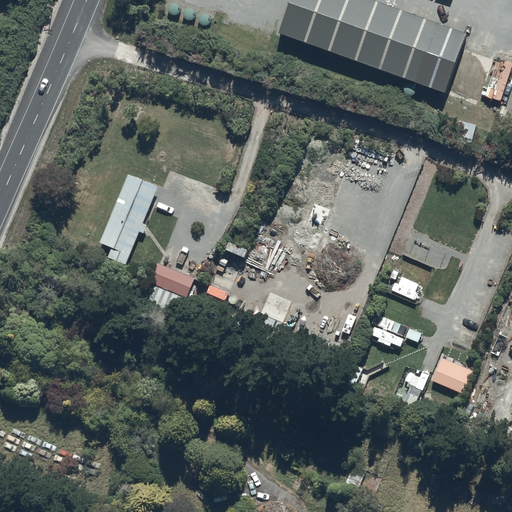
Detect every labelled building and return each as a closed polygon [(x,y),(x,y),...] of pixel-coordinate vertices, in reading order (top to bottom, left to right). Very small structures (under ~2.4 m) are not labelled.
[(436,25),(368,0),(294,0),(283,30),(417,78),(436,25)] [(503,122),(488,118),(486,126),(501,130),(503,122)] [(465,125),(460,124),(457,132),(469,136),(465,147),(471,149),(477,130),(470,128),(471,124),(466,122),(465,125)] [(345,160),(340,173),(355,179),(360,166),(345,160)] [(156,188),(130,178),(105,240),(114,244),(108,258),(125,265),(156,188)] [(500,239),(499,239),(494,248),(506,254),(511,244),(511,232),(505,229),(500,239)] [(229,298),(248,252),(231,245),(224,262),(221,261),(213,273),(210,291),(229,298)] [(398,274),(403,263),(405,258),(393,253),(386,269),(398,274)] [(193,280),(159,266),(152,282),(185,297),(193,280)] [(425,290),(414,285),(411,294),(408,293),(407,295),(404,294),(401,300),(407,303),(409,299),(411,300),(410,302),(413,303),(413,304),(418,307),(425,290)] [(198,305),(152,286),(147,297),(193,317),(198,305)] [(335,325),(331,337),(340,340),(343,330),(339,328),(343,314),(347,315),(351,302),(348,301),(349,297),(340,294),(331,324),(335,325)] [(382,308),(379,315),(400,323),(403,316),(402,315),(405,307),(396,303),(392,312),(382,308)] [(284,329),(257,317),(250,333),(277,344),(284,329)] [(380,318),(376,328),(403,340),(407,329),(380,318)] [(252,322),(246,320),(238,339),(243,341),(245,336),(246,337),(252,322)] [(241,326),(231,321),(226,331),(237,336),(241,326)] [(405,341),(376,330),(372,339),(379,341),(378,345),(370,342),(367,348),(386,356),(389,349),(391,350),(392,348),(401,351),(405,341)] [(332,345),(306,334),(300,348),(325,359),(332,345)] [(438,354),(429,350),(422,367),(431,370),(438,354)] [(374,357),(373,352),(365,354),(367,359),(360,361),(361,369),(369,367),(369,369),(377,367),(377,365),(383,364),(381,356),(374,357)] [(441,362),(432,385),(466,397),(474,375),(441,362)] [(394,372),(387,370),(381,384),(387,387),(384,395),(392,398),(401,375),(400,375),(401,371),(395,369),(394,372)] [(420,435),(414,448),(421,452),(427,439),(420,435)] [(356,491),(366,467),(353,462),(343,486),(356,491)] [(388,467),(384,476),(398,482),(402,474),(388,467)]
